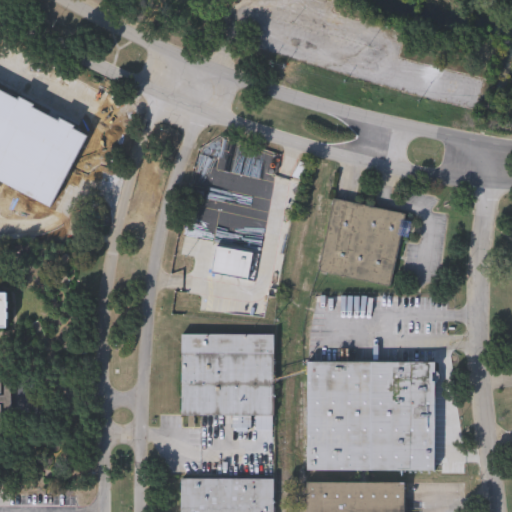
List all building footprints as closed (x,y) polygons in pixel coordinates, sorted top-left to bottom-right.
[(317,268),(333,197),(407,214),(391,285),(317,268)] [(212,273),(217,246),(253,252),(248,280),(212,273)] [(181,415),(181,333),(274,333),(274,415),(181,415)] [(306,470),(306,362),(433,362),(433,470),(306,470)] [(180,511),(180,478),(274,477),(274,511),(180,511)] [(306,511),(306,484),(405,484),(405,511),(306,511)]
